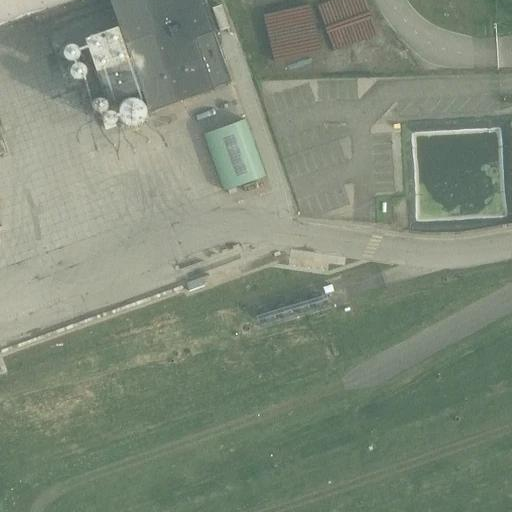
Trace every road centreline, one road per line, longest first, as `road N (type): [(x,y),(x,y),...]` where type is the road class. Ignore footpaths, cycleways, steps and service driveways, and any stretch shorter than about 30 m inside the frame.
road 1 (track): [(345,382),(22,505),(24,511)]
road 2 (track): [(511,428),(276,511)]
